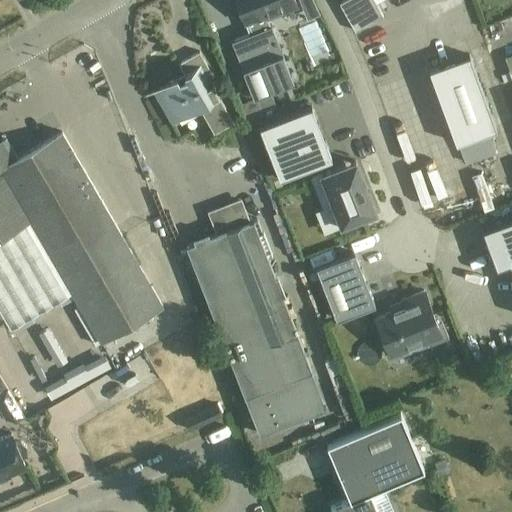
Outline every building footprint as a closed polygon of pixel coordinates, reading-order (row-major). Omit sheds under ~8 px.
[(235,0),(249,34),(232,41),(254,97),(294,81),(272,25),(271,26),(267,18),(298,6),(295,0),(235,0)] [(356,32),(384,16),(375,1),(374,0),(346,0),(340,4),(356,32)] [(308,71),(325,64),(312,33),(295,40),(308,71)] [(200,52),(199,53),(179,64),(184,74),(154,91),(172,123),(200,107),(215,133),(234,123),(212,85),(210,86),(205,76),(211,72),(200,52)] [(429,70),(456,144),(497,129),(470,55),(429,70)] [(333,158),(312,105),(259,126),(280,179),(333,158)] [(71,290),(101,341),(163,306),(102,201),(62,133),(18,158),(6,138),(0,142),(0,309),(10,326),(71,290)] [(376,212),(356,161),(313,178),(326,210),(334,207),(342,226),(376,212)] [(218,234),(187,246),(245,397),(312,371),(254,220),(249,221),(241,202),(210,214),(218,234)] [(511,218),(482,230),(497,268),(510,264),(511,270),(511,218)] [(355,252),(316,267),(337,320),(376,305),(355,252)] [(400,339),(403,349),(425,340),(428,346),(449,338),(442,321),(437,323),(425,291),(390,305),(393,311),(376,318),(386,344),(400,339)] [(511,366),(500,371),(507,387),(511,385),(511,366)] [(0,392),(0,408),(6,419),(15,421),(23,417),(7,388),(0,392)] [(401,414),(327,445),(350,500),(331,508),(332,511),(378,511),(371,493),(424,470),(401,414)] [(11,434),(0,439),(0,478),(26,467),(23,459),(27,453),(28,446),(22,442),(15,441),(11,434)]
